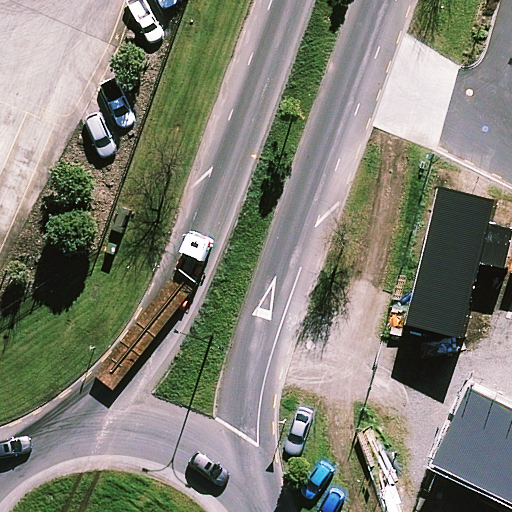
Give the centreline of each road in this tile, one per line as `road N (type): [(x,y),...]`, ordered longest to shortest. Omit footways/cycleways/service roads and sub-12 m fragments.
road 1 (secondary): [(375,0),(268,290),(238,429),(237,482)]
road 2 (secondary): [(79,427),(132,371),(189,289),(289,0)]
road 3 (secondary): [(79,427),(123,424),(159,433),(201,452),(237,482)]
